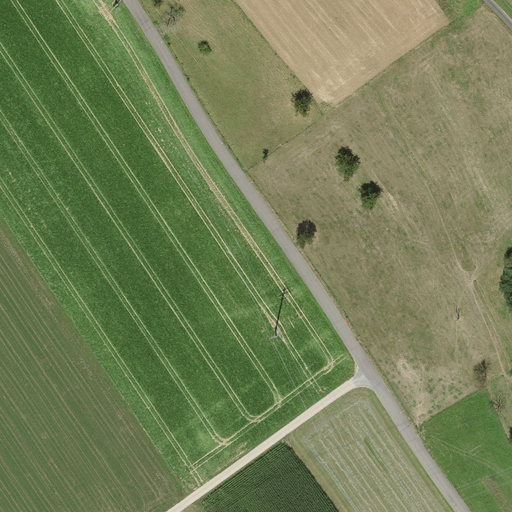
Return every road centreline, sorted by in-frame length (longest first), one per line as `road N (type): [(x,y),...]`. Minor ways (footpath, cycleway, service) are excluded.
road 1 (unclassified): [(462,511),(127,0)]
road 2 (track): [(367,374),(173,511)]
